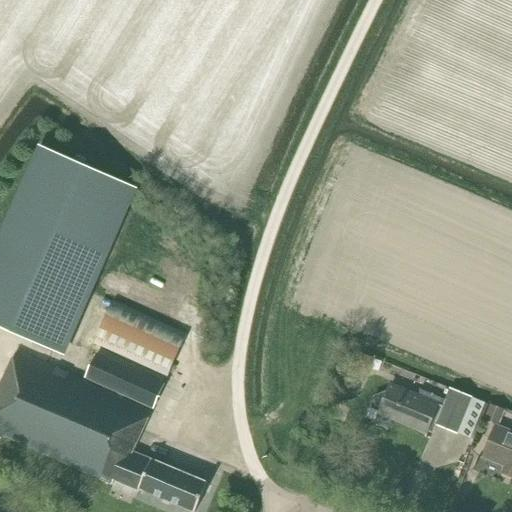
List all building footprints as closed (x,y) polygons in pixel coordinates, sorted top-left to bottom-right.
[(0,239),(0,329),(61,356),(133,188),(40,148),(0,239)] [(187,334),(113,300),(93,344),(167,378),(187,334)] [(86,378),(119,393),(117,397),(46,365),(30,358),(16,352),(0,387),(0,435),(111,484),(111,485),(112,485),(114,481),(139,490),(140,489),(193,511),(195,511),(207,484),(132,452),(152,412),(123,398),(125,395),(153,409),(164,385),(97,354),(86,378)] [(359,353),(353,369),(367,374),(373,359),(359,353)] [(445,402),(420,392),(418,396),(391,385),(379,413),(427,433),(428,430),(433,432),(436,425),(470,439),(485,403),(450,388),(445,402)] [(490,404),(484,418),(499,425),(505,410),(490,404)] [(496,426),(484,457),(511,468),(511,433),(502,429),(496,426)]
